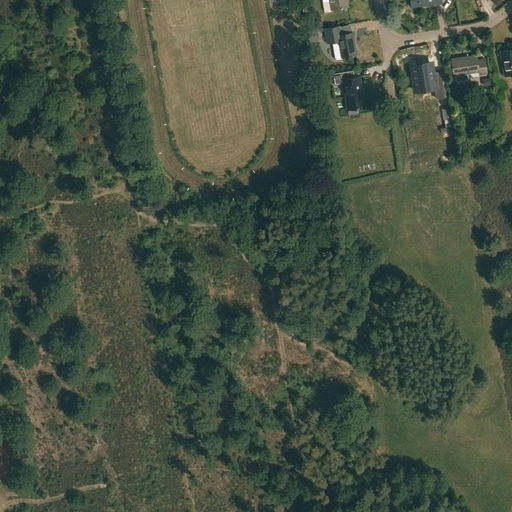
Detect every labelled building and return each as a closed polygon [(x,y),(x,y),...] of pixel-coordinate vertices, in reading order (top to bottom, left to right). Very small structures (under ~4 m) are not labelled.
[(329,0),(330,0),(323,1),(324,12),(332,11),(331,9),(348,6),(347,0),(329,0)] [(327,43),(336,41),(339,41),(341,57),(356,54),(353,32),(341,33),(339,25),(324,28),(327,43)] [(305,31),(307,42),(319,41),(317,29),(305,31)] [(511,42),(508,43),(509,50),(501,51),(504,75),(511,73),(511,42)] [(454,74),(455,74),(456,81),(467,79),(466,72),(479,70),(479,74),(486,73),(484,59),(477,61),(476,55),(452,59),(454,74)] [(429,66),(410,69),(414,92),(433,89),(435,101),(446,100),(442,73),(431,75),(429,66)] [(335,84),(336,83),(343,82),(347,109),(365,106),(360,76),(354,77),(353,70),(333,73),(335,84)] [(441,109),(443,120),(451,119),(449,107),(441,109)]
